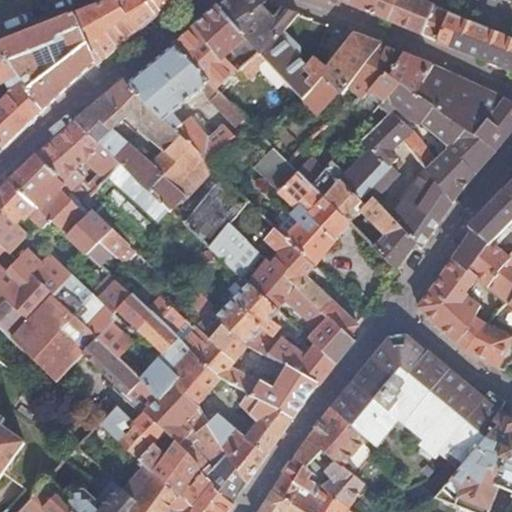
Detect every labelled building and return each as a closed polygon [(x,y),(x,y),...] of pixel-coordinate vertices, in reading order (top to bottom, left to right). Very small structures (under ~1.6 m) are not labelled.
[(111,0),(74,15),(94,61),(96,66),(176,0),(111,0)] [(227,0),(219,6),(259,51),(260,52),(277,38),(278,40),(299,14),(284,8),(264,23),(258,16),(254,11),(267,1),(262,0),(227,0)] [(337,0),(387,20),(395,0),(337,0)] [(436,40),(449,11),(422,0),(395,0),(387,20),(436,40)] [(273,4),(267,1),(254,11),(258,16),(273,4)] [(273,4),(258,16),(264,23),(284,8),(273,4)] [(206,18),(195,27),(223,58),(232,49),(241,59),(246,64),(259,51),(219,6),(206,18)] [(458,15),(449,11),(436,40),(511,70),(511,39),(506,37),(459,18),(458,15)] [(33,31),(0,44),(0,50),(43,111),(94,61),(74,15),(33,31)] [(183,38),(174,46),(210,82),(215,88),(234,70),(232,67),(223,58),(195,27),(183,38)] [(326,79),(341,93),(345,96),(351,88),(382,45),(355,35),(328,71),(315,60),(307,71),(314,78),(305,88),(310,94),(326,79)] [(277,38),(260,52),(286,80),(302,66),(278,40),(277,38)] [(351,88),(365,101),(366,102),(375,94),(414,58),(386,46),(382,45),(351,88)] [(151,65),(128,84),(181,136),(211,164),(253,125),(247,119),(242,124),(244,127),(234,135),(230,131),(220,139),(222,142),(215,147),(191,117),(182,123),(173,113),(205,86),(210,82),(174,46),(151,65)] [(0,143),(5,148),(20,133),(43,111),(0,50),(0,143)] [(260,52),(259,51),(246,64),(240,70),(248,78),(259,68),(277,88),(286,80),(260,52)] [(414,58),(375,94),(388,104),(406,85),(421,94),(436,66),(424,62),(414,58)] [(232,67),(234,70),(237,73),(240,70),(246,64),(241,59),(232,67)] [(286,80),(304,101),(310,94),(305,88),(314,78),(307,71),(302,66),(286,80)] [(406,85),(388,104),(397,110),(414,123),(421,121),(451,143),(448,149),(440,159),(430,170),(455,199),(511,129),(511,102),(505,99),(436,66),(421,94),(406,85)] [(310,94),(304,101),(319,116),(341,93),(326,79),(310,94)] [(111,91),(75,120),(121,163),(172,211),(187,194),(153,163),(116,129),(127,117),(166,151),(181,136),(128,84),(124,81),(111,91)] [(215,88),(210,82),(205,86),(206,94),(211,100),(220,92),(215,88)] [(242,124),(247,119),(220,92),(211,100),(239,127),(242,124)] [(370,149),(341,181),(368,205),(374,200),(400,175),(391,166),(398,158),(393,152),(405,140),(413,132),(392,115),(390,114),(389,115),(377,126),(362,141),(370,149)] [(57,137),(37,155),(65,182),(73,174),(87,159),(100,172),(107,178),(121,163),(75,120),(57,137)] [(215,133),(220,139),(230,131),(225,124),(215,133)] [(405,140),(423,161),(428,156),(422,148),(426,144),(413,132),(405,140)] [(211,164),(181,136),(166,151),(153,163),(187,194),(189,196),(216,168),(211,164)] [(288,162),(276,149),(258,167),(281,191),(300,173),(288,162)] [(430,170),(440,159),(433,152),(428,156),(423,161),(430,170)] [(65,182),(37,155),(26,166),(12,180),(64,229),(59,233),(66,240),(69,238),(66,236),(88,216),(65,193),(71,187),(70,186),(65,182)] [(313,160),(300,173),(312,185),(325,170),(313,160)] [(312,185),(349,223),(361,212),(386,237),(375,249),(397,271),(406,259),(416,245),(419,248),(421,246),(390,216),(374,200),(368,205),(341,181),(328,168),(325,170),(312,185)] [(390,216),(421,246),(436,225),(455,199),(430,170),(390,216)] [(107,178),(100,172),(79,195),(85,201),(107,178)] [(287,237),(316,264),(349,223),(312,185),(300,173),(281,191),(280,192),(297,212),(294,215),(301,223),(287,237)] [(73,174),(65,182),(70,186),(77,179),(73,174)] [(227,179),(186,224),(211,247),(230,225),(251,202),(227,179)] [(64,229),(12,180),(0,191),(0,242),(19,223),(22,219),(26,222),(32,216),(46,230),(50,225),(59,233),(64,229)] [(473,232),(453,259),(468,272),(492,242),(492,243),(497,238),(511,221),(511,241),(508,247),(503,251),(510,257),(511,255),(511,182),(505,189),(480,216),(469,227),(470,228),(469,230),(473,232)] [(251,202),(230,225),(259,252),(269,242),(281,253),(278,257),(291,270),(285,276),(350,337),(357,327),(358,325),(306,276),(316,264),(287,237),(251,202)] [(66,236),(69,238),(87,255),(88,254),(101,240),(113,227),(94,210),(88,216),(66,236)] [(230,225),(211,247),(221,257),(242,276),(262,255),(259,252),(230,225)] [(113,227),(101,240),(113,252),(119,256),(130,244),(113,227)] [(497,238),(492,243),(503,251),(508,247),(497,238)] [(101,240),(88,254),(101,265),(113,252),(101,240)] [(468,272),(453,259),(432,290),(418,308),(456,344),(467,330),(475,316),(481,304),(467,294),(466,291),(476,279),(507,303),(508,304),(511,298),(511,255),(510,257),(503,251),(492,243),(492,242),(468,272)] [(30,275),(54,298),(72,317),(94,294),(93,293),(51,254),(30,275)] [(270,262),(250,283),(279,310),(288,301),(318,330),(310,339),(315,345),(336,364),(346,352),(355,341),(350,337),(285,276),(291,270),(278,257),(272,264),(270,262)] [(16,260),(6,270),(20,284),(30,275),(16,260)] [(0,291),(30,322),(59,349),(74,364),(84,355),(97,341),(81,325),(72,317),(54,298),(30,275),(20,284),(6,270),(0,263),(0,291)] [(111,274),(93,293),(94,294),(115,314),(119,310),(133,294),(111,274)] [(250,283),(219,317),(226,324),(249,345),(250,346),(286,366),(317,384),(319,385),(336,364),(315,345),(306,355),(283,335),(279,338),(273,332),(280,325),(274,319),(280,312),(279,310),(250,283)] [(30,322),(0,291),(0,328),(56,383),(74,364),(59,349),(30,322)] [(72,317),(81,325),(97,341),(112,325),(118,317),(115,314),(94,294),(72,317)] [(149,309),(133,294),(119,310),(138,328),(152,312),(149,309)] [(161,295),(149,309),(152,312),(173,331),(186,317),(161,295)] [(152,312),(138,328),(164,353),(161,357),(137,380),(157,400),(181,376),(199,406),(221,379),(179,339),(180,337),(173,331),(152,312)] [(467,330),(456,344),(466,353),(502,370),(505,364),(511,361),(511,335),(486,324),(475,316),(467,330)] [(211,339),(186,317),(173,331),(180,337),(179,339),(221,379),(236,386),(243,372),(232,365),(211,340),(211,339)] [(249,345),(226,324),(211,340),(232,365),(250,346),(249,345)] [(112,325),(97,341),(105,349),(121,332),(112,325)] [(121,332),(105,349),(118,361),(134,344),(121,332)] [(451,443),(471,459),(499,427),(494,422),(499,413),(506,403),(489,392),(483,399),(428,351),(426,353),(405,336),(389,336),(381,347),(331,408),(365,441),(387,414),(393,420),(404,406),(435,431),(451,443)] [(157,400),(137,380),(118,361),(105,349),(97,341),(84,355),(118,383),(116,385),(146,416),(137,426),(118,407),(101,425),(145,466),(178,496),(179,495),(198,511),(228,511),(232,507),(239,495),(246,484),(208,424),(202,415),(197,406),(199,406),(181,376),(157,400)] [(317,384),(286,366),(275,386),(260,378),(258,380),(250,394),(293,418),(317,384)] [(243,372),(236,386),(246,392),(250,394),(258,380),(243,372)] [(282,433),(293,418),(250,394),(246,392),(242,397),(245,400),(241,406),(260,423),(249,437),(219,415),(216,417),(208,424),(227,454),(246,484),(282,433)] [(314,431),(295,457),(312,476),(319,468),(329,457),(334,462),(324,472),(327,474),(323,479),(327,482),(323,487),(349,508),(364,487),(341,466),(365,441),(331,408),(314,431)] [(208,410),(202,415),(208,424),(216,417),(208,410)] [(439,494),(476,511),(488,511),(499,488),(511,456),(511,418),(499,413),(494,422),(499,427),(471,459),(460,471),(441,493),(439,494)] [(387,414),(365,441),(371,447),(393,420),(387,414)] [(0,478),(2,475),(25,443),(3,428),(7,422),(0,417),(0,478)] [(451,443),(435,431),(428,439),(444,452),(451,443)] [(78,447),(43,480),(77,511),(130,511),(137,503),(124,490),(120,486),(101,508),(82,490),(103,470),(78,447)] [(511,456),(499,488),(505,491),(511,494),(511,492),(511,456)] [(284,474),(274,490),(297,507),(305,511),(346,511),(349,508),(323,487),(316,496),(310,492),(318,481),(312,476),(295,457),(284,474)] [(329,457),(319,468),(324,472),(334,462),(329,457)] [(178,496),(145,466),(124,490),(137,503),(130,511),(168,511),(172,507),(177,511),(198,511),(188,503),(179,495),(178,496)] [(77,511),(43,480),(13,511),(43,511),(46,509),(48,511),(77,511)] [(305,511),(297,507),(274,490),(266,503),(260,511),(305,511)]
